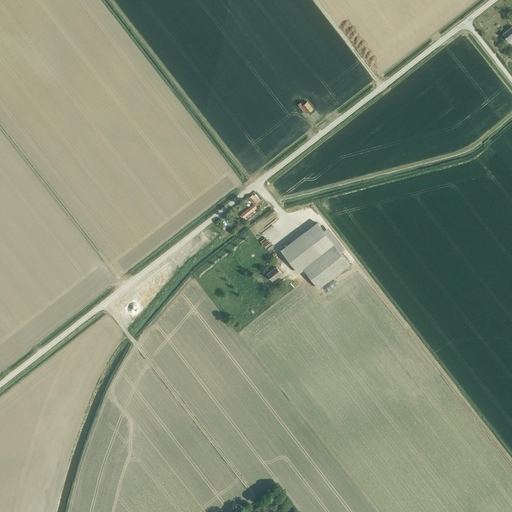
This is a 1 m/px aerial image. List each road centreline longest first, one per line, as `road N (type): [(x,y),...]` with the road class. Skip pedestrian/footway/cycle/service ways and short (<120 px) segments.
road 1 (unclassified): [(0,384),(465,21)]
road 2 (track): [(511,464),(351,262)]
